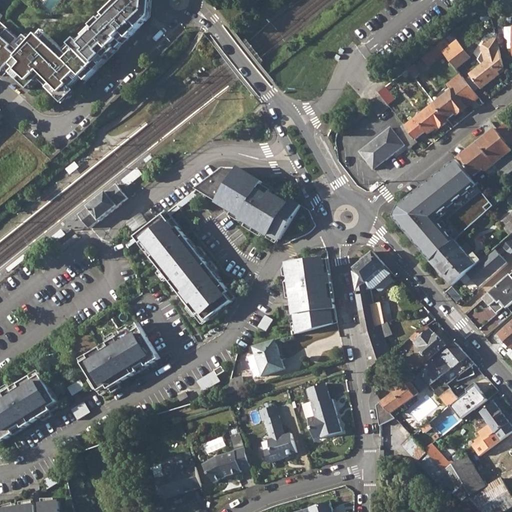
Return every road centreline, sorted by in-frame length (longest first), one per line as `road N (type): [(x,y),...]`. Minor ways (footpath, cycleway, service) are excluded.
road 1 (unclassified): [(370,468),(340,233)]
road 2 (residential): [(171,13),(65,125),(40,125),(0,91)]
road 3 (secondary): [(511,385),(390,244),(363,226)]
road 4 (residential): [(111,225),(215,153),(264,159),(291,152)]
road 5 (residential): [(365,207),(511,96)]
road 6 (secondary): [(280,109),(193,8)]
road 7 (residential): [(244,511),(370,468)]
